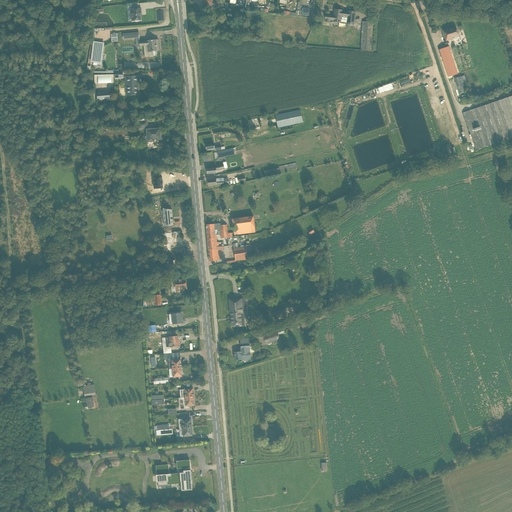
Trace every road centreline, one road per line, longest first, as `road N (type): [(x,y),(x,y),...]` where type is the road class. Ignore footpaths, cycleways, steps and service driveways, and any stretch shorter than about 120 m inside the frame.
road 1 (primary): [(223,511),(179,20)]
road 2 (track): [(0,143),(33,405)]
